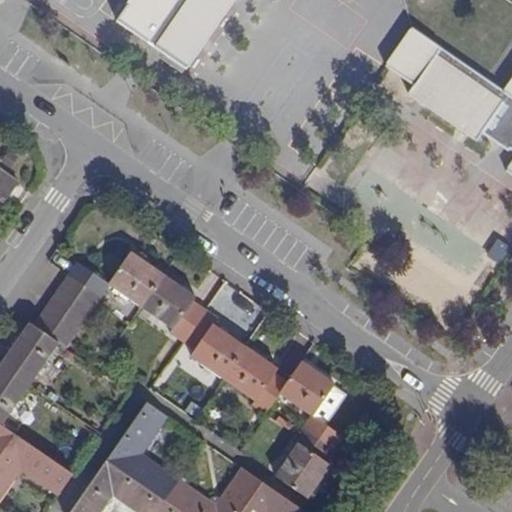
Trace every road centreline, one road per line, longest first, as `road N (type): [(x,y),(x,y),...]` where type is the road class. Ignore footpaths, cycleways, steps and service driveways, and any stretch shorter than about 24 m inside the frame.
road 1 (residential): [(89,153),(467,414)]
road 2 (residential): [(0,283),(89,153)]
